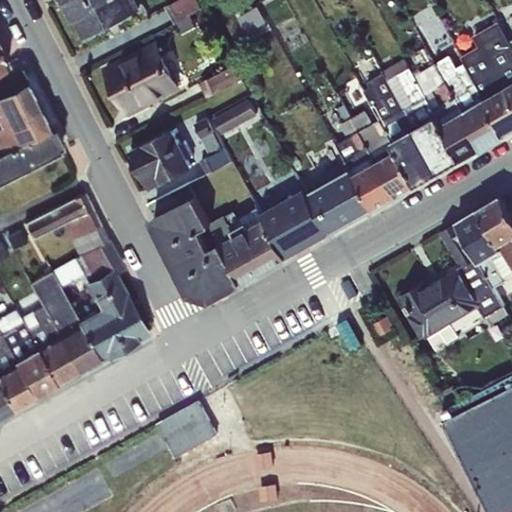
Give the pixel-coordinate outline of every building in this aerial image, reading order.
[(65,0),(65,1),(83,38),(140,9),(135,0),(65,0)] [(198,0),(174,0),(165,5),(175,23),(203,8),(198,0)] [(258,5),(238,16),(247,32),(267,21),(258,5)] [(511,82),(511,44),(510,41),(507,36),(484,48),(496,69),(487,74),(497,92),(511,82)] [(157,38),(101,67),(128,116),(184,87),(157,38)] [(0,67),(9,63),(0,44),(0,67)] [(464,111),(486,98),(466,62),(457,67),(450,54),(436,62),(442,74),(464,111)] [(437,115),(421,86),(405,57),(383,69),(385,72),(415,127),(437,115)] [(236,63),(200,81),(207,96),(244,77),(236,63)] [(415,127),(385,72),(368,82),(371,86),(365,90),(380,119),(393,140),(415,127)] [(464,111),(442,74),(421,86),(437,115),(443,123),(464,111)] [(0,117),(1,121),(40,101),(28,78),(0,92),(0,117)] [(486,98),(505,134),(511,129),(511,82),(497,92),(486,98)] [(249,97),(214,118),(224,135),(259,114),(249,97)] [(464,111),(483,146),(484,147),(505,134),(486,98),(464,111)] [(0,149),(53,126),(40,101),(1,121),(0,121),(0,149)] [(376,161),(352,117),(344,103),(338,107),(346,120),(340,123),(348,137),(337,143),(347,160),(354,173),(376,161)] [(393,140),(380,119),(374,122),(366,109),(352,117),(376,161),(398,150),(393,140)] [(483,146),(464,111),(443,123),(462,158),(483,146)] [(462,158),(443,123),(437,115),(415,127),(440,170),(462,158)] [(208,116),(195,123),(202,137),(215,130),(208,116)] [(0,179),(63,147),(62,145),(64,143),(55,124),(53,126),(0,149),(0,179)] [(174,127),(130,149),(150,188),(193,165),(174,127)] [(440,170),(415,127),(393,140),(398,150),(418,183),(440,170)] [(226,147),(201,159),(207,172),(232,159),(226,147)] [(418,183),(398,150),(376,161),(396,196),(418,183)] [(374,208),(354,173),(347,160),(315,177),(321,186),(309,192),(331,232),(374,208)] [(396,196),(376,161),(354,173),(374,208),(396,196)] [(256,164),(240,172),(249,189),(265,181),(256,164)] [(331,232),(309,192),(307,187),(262,211),(265,218),(287,256),(331,232)] [(79,254),(110,237),(86,191),(26,222),(34,237),(63,222),(79,254)] [(242,281),(222,241),(220,242),(211,247),(202,229),(211,224),(212,223),(211,222),(195,194),(154,217),(192,291),(212,298),(242,281)] [(511,210),(502,194),(478,208),(499,243),(511,236),(511,234),(511,210)] [(265,218),(262,211),(259,206),(239,217),(235,209),(211,222),(212,223),(211,224),(220,242),(222,241),(236,233),(233,228),(249,220),(251,225),(265,218)] [(499,243),(478,208),(457,221),(479,261),(480,260),(503,246),(499,243)] [(222,241),(242,281),(287,256),(265,218),(251,225),(249,220),(233,228),(236,233),(222,241)] [(479,261),(457,221),(440,230),(460,263),(462,266),(459,267),(482,304),(480,305),(486,316),(488,314),(492,322),(507,313),(502,306),(505,304),(494,285),(480,260),(479,261)] [(220,242),(211,224),(202,229),(211,247),(220,242)] [(503,246),(511,262),(511,237),(511,236),(499,243),(503,246)] [(103,357),(148,331),(118,271),(126,267),(110,237),(79,254),(76,255),(84,271),(89,279),(87,281),(95,294),(101,306),(80,318),(79,319),(81,323),(103,357)] [(480,260),(494,285),(511,276),(511,262),(503,246),(480,260)] [(30,282),(43,305),(60,334),(61,334),(81,323),(79,319),(80,318),(61,284),(84,271),(76,255),(30,282)] [(462,266),(460,263),(429,281),(427,278),(401,293),(413,313),(409,315),(422,336),(426,334),(428,336),(429,336),(452,322),(480,305),(482,304),(459,267),(462,266)] [(43,305),(21,316),(38,347),(39,347),(60,334),(43,305)] [(16,307),(0,316),(0,329),(15,359),(38,347),(21,316),(16,307)] [(452,322),(429,336),(437,349),(460,335),(452,322)] [(81,369),(103,357),(81,323),(61,334),(81,369)] [(0,371),(17,362),(15,359),(0,329),(0,371)] [(58,382),(81,369),(61,334),(60,334),(39,347),(58,382)] [(344,338),(335,343),(339,351),(349,345),(344,338)] [(37,394),(58,382),(39,347),(38,347),(15,359),(17,362),(37,394)] [(13,407),(37,394),(17,362),(0,371),(0,381),(1,383),(13,407)] [(0,414),(13,407),(1,383),(0,383),(0,414)] [(199,399),(158,421),(176,456),(218,433),(199,399)]
